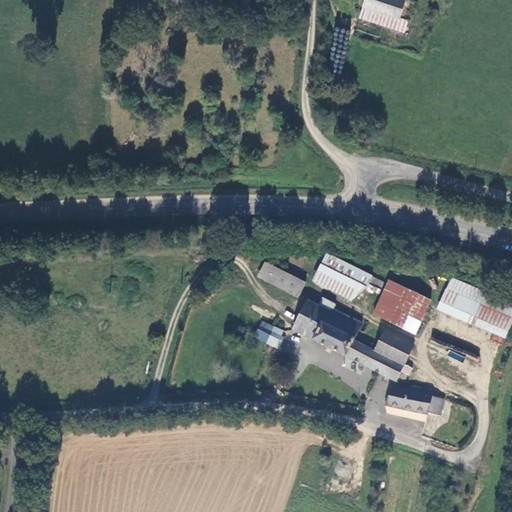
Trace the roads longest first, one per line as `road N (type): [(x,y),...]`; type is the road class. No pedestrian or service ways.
road 1 (unclassified): [(0,417),(262,407),(317,415),(463,459),(482,436),(479,403)]
road 2 (primary): [(354,210),(211,204),(0,212)]
road 3 (unclassified): [(364,169),(337,156),(310,123),(312,0)]
road 4 (primary): [(511,242),(354,210)]
road 5 (unclassified): [(511,196),(364,169)]
